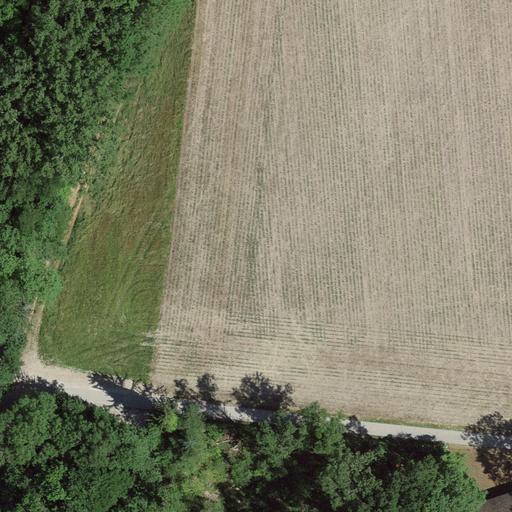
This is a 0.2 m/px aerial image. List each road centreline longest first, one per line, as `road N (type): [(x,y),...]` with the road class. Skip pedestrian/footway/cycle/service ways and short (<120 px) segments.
road 1 (track): [(511,450),(57,412),(0,478)]
road 2 (track): [(159,0),(93,180),(57,412)]
